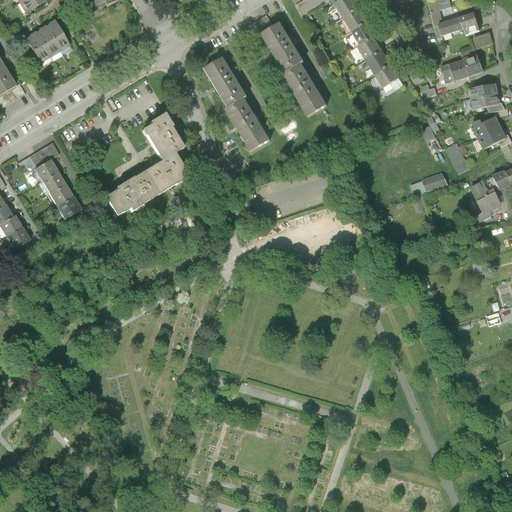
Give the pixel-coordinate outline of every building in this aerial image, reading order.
[(26,0),(19,4),(25,14),(49,0),(26,0)] [(86,0),(92,10),(104,3),(108,0),(86,0)] [(108,0),(104,3),(107,8),(118,2),(116,0),(108,0)] [(304,0),(295,6),(302,18),(329,1),(328,0),(304,0)] [(352,0),(341,0),(332,5),(341,20),(358,9),(352,0)] [(436,38),(441,37),(437,26),(443,24),(439,11),(451,8),(448,0),(431,0),(427,2),(436,38)] [(358,9),(341,20),(349,33),(367,23),(358,9)] [(473,14),(458,19),(462,30),(464,37),(479,32),(473,14)] [(239,47),(259,35),(272,27),(266,17),(233,37),(239,47)] [(441,37),(462,30),(458,19),(443,24),(437,26),(441,37)] [(46,27),(61,52),(70,47),(55,21),(52,23),(46,27)] [(272,27),(259,35),(283,74),(300,64),(303,62),(291,43),(279,23),(272,27)] [(367,23),(349,33),(357,46),(372,37),(375,36),(367,23)] [(61,52),(46,27),(43,29),(36,33),(51,58),(61,52)] [(40,65),(51,58),(36,33),(33,35),(25,39),(40,65)] [(476,36),(477,47),(494,45),(493,34),(476,36)] [(355,48),(363,62),(380,51),(372,37),(357,46),(355,48)] [(70,47),(61,52),(63,56),(72,51),(70,47)] [(474,49),(460,53),(463,60),(469,78),(482,73),(474,49)] [(363,62),(373,76),(389,66),(380,51),(363,62)] [(0,59),(0,96),(16,87),(7,71),(0,59)] [(225,60),(205,72),(228,110),(246,99),(248,98),(236,78),(225,60)] [(469,78),(463,60),(439,68),(445,86),(469,78)] [(280,75),(306,118),(326,106),(312,84),(300,64),(283,74),(280,75)] [(373,76),(381,90),(389,85),(398,80),(389,66),(373,76)] [(419,73),(410,77),(414,85),(423,81),(419,73)] [(398,80),(389,85),(394,93),(403,87),(398,80)] [(19,85),(16,87),(0,96),(0,110),(25,96),(19,85)] [(480,88),(468,90),(470,100),(497,95),(495,85),(492,86),(480,88)] [(436,96),(434,89),(429,91),(422,93),(419,94),(421,101),(436,96)] [(497,95),(470,100),(470,101),(472,110),(486,107),(499,105),(497,95)] [(226,111),(252,155),(272,144),(257,119),(246,99),(228,110),(226,111)] [(472,110),(470,101),(463,103),(465,111),(472,110)] [(499,105),(486,107),(488,114),(494,112),(504,111),(501,104),(499,105)] [(152,147),(162,163),(175,155),(184,150),(172,130),(174,129),(165,114),(151,123),(152,125),(143,131),(152,147)] [(429,114),(424,116),(429,126),(434,124),(429,114)] [(495,118),(481,125),(479,122),(470,125),(477,140),(500,128),(495,118)] [(434,124),(429,126),(433,133),(439,131),(435,123),(434,124)] [(429,128),(420,132),(426,144),(435,139),(429,128)] [(500,128),(477,140),(481,150),(497,142),(505,138),(500,128)] [(505,138),(497,142),(500,149),(511,143),(508,137),(505,138)] [(31,173),(52,160),(59,156),(52,144),(18,164),(25,176),(31,173)] [(457,145),(445,150),(457,176),(469,170),(457,145)] [(175,155),(162,163),(156,167),(143,175),(157,197),(176,185),(177,187),(190,179),(175,155)] [(52,160),(31,173),(37,183),(41,180),(42,183),(59,173),(52,160)] [(42,183),(50,195),(66,185),(59,173),(42,183)] [(511,186),(505,173),(491,177),(499,192),(511,186)] [(157,197),(143,175),(126,185),(117,190),(119,192),(106,199),(117,218),(130,210),(131,213),(157,197)] [(448,187),(442,175),(421,181),(422,182),(426,195),(448,187)] [(482,181),(468,188),(481,215),(475,218),(478,224),(491,218),(488,213),(497,208),(501,207),(494,194),(489,196),(482,181)] [(426,195),(422,182),(410,187),(414,199),(426,195)] [(50,195),(58,209),(75,199),(66,185),(50,195)] [(75,199),(58,209),(65,221),(82,211),(75,199)] [(420,203),(413,205),(416,214),(423,211),(420,203)] [(0,226),(13,218),(5,206),(0,209),(0,226)] [(488,213),(491,218),(500,213),(497,208),(488,213)] [(0,228),(7,239),(23,229),(15,217),(13,218),(0,226),(0,228)] [(7,239),(14,251),(31,241),(23,229),(7,239)] [(455,230),(445,232),(447,238),(457,235),(455,230)]
